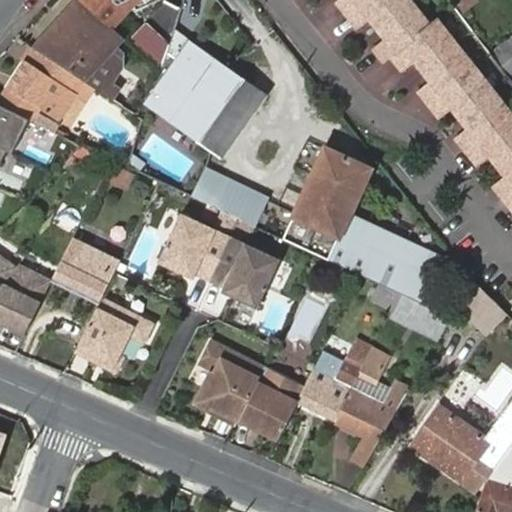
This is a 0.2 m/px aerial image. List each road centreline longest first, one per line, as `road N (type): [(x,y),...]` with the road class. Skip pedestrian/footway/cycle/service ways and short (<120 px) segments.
road 1 (residential): [(279,0),(361,102),(435,139),(511,247)]
road 2 (tertiary): [(80,413),(321,511)]
